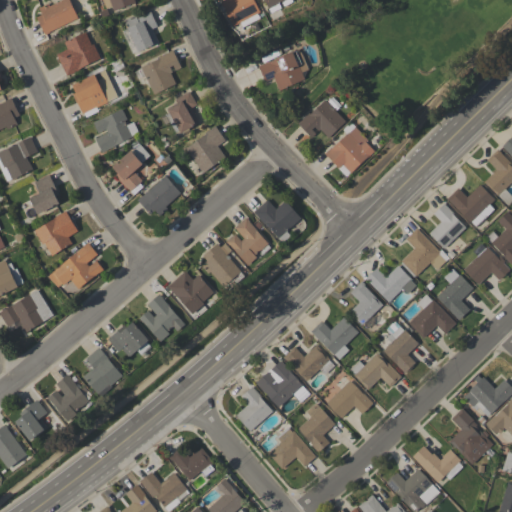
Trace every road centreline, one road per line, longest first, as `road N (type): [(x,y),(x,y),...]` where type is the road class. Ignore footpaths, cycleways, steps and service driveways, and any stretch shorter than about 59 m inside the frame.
road 1 (secondary): [(19,511),(185,395),(511,84)]
road 2 (residential): [(0,395),(276,152)]
road 3 (residential): [(145,264),(80,181),(0,0)]
road 4 (residential): [(357,234),(276,152),(184,0)]
road 5 (residential): [(298,511),(511,320)]
road 6 (residential): [(185,395),(285,511)]
